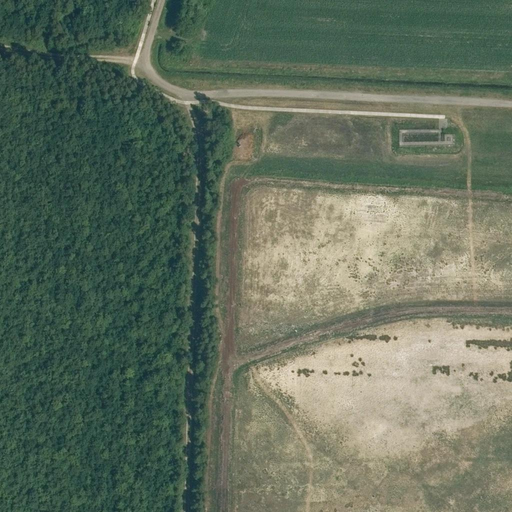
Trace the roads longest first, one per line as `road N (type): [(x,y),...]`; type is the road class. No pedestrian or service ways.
road 1 (track): [(185,93),(196,144),(187,511)]
road 2 (track): [(185,93),(511,104)]
road 3 (track): [(145,56),(30,55),(0,47)]
